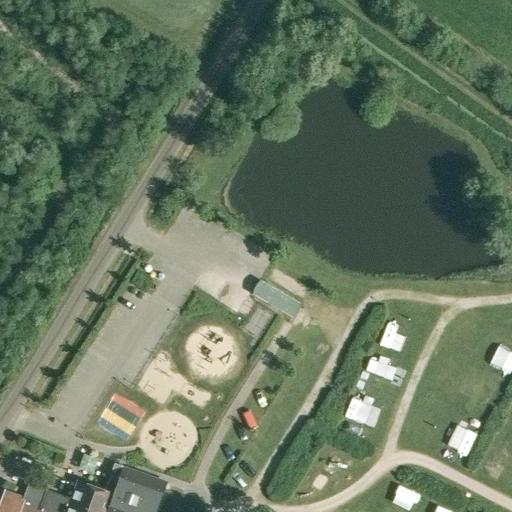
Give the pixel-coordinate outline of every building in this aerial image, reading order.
[(285,265),(276,279),(308,300),(317,286),(285,265)] [(253,310),(292,338),(301,325),(262,298),(253,310)] [(135,444),(151,420),(123,401),(107,425),(135,444)] [(332,408),(328,417),(350,428),(354,419),(332,408)] [(167,483),(115,465),(106,491),(115,494),(157,510),(158,510),(167,483)] [(108,511),(115,494),(80,482),(74,499),(46,490),(41,507),(25,502),(26,498),(6,492),(0,507),(0,511),(108,511)] [(156,511),(157,510),(115,494),(108,511),(156,511)]
